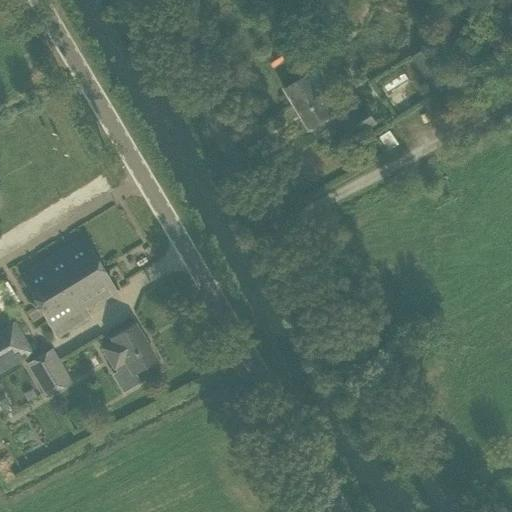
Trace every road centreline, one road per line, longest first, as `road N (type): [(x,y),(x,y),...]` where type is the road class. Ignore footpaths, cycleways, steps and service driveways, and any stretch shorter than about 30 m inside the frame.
road 1 (unclassified): [(452,511),(145,0)]
road 2 (tertiary): [(341,511),(36,0)]
